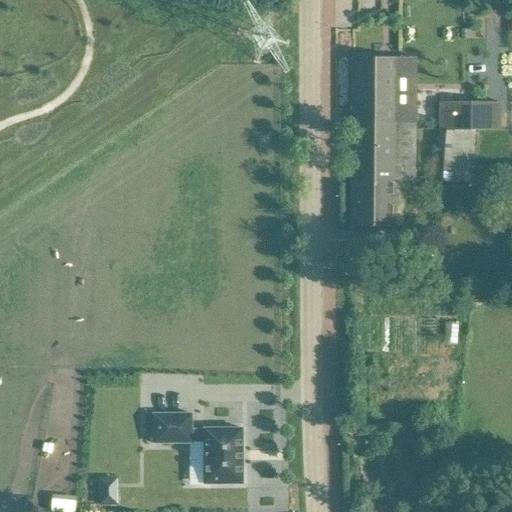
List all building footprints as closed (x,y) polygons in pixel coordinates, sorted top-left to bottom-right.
[(412,57),(352,57),(351,124),(415,124),(416,107),(412,107),(412,57)] [(500,105),(440,102),(437,127),(475,131),(497,132),(500,105)] [(415,124),(351,124),(351,227),(393,227),(394,185),(415,185),(416,124),(415,124)] [(472,184),(475,131),(437,127),(435,182),(472,184)] [(458,312),(457,332),(467,332),(468,313),(458,312)] [(191,414),(152,414),(153,443),(191,443),(191,442),(203,442),(203,485),(242,485),(242,428),(203,429),(191,429),(191,414)] [(432,494),(431,485),(404,488),(406,498),(432,494)]
